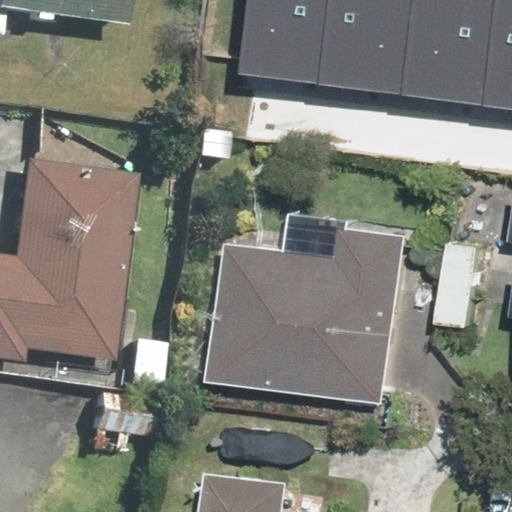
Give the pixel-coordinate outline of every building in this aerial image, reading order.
[(0,0),(0,20),(114,30),(116,0),(0,0)] [(511,0),(250,0),(240,76),(511,113),(511,0)] [(7,160),(0,221),(0,366),(7,368),(9,348),(108,360),(131,175),(7,160)] [(511,195),(459,191),(433,323),(465,329),(473,289),(511,296),(511,195)] [(334,259),(220,245),(203,380),(387,403),(408,232),(339,223),(334,259)] [(150,397),(154,346),(119,343),(114,394),(150,397)] [(133,438),(135,415),(117,414),(118,399),(84,397),(80,454),(117,457),(119,437),(133,438)] [(285,511),(286,485),(197,474),(192,511),(285,511)]
